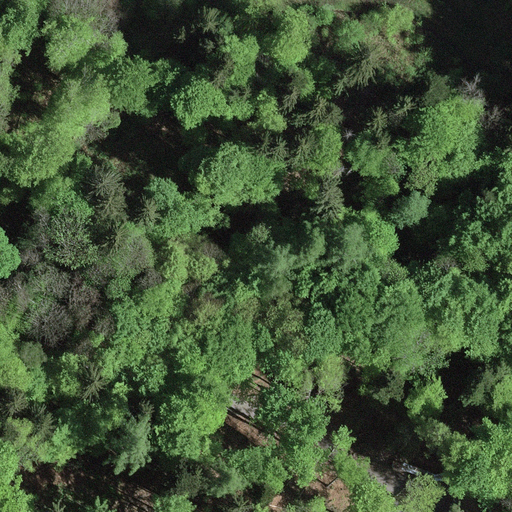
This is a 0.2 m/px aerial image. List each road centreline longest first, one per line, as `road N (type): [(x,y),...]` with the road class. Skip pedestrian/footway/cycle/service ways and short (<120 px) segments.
road 1 (track): [(395,497),(337,445),(218,393),(48,367),(0,343)]
road 2 (track): [(386,511),(395,497),(511,477)]
